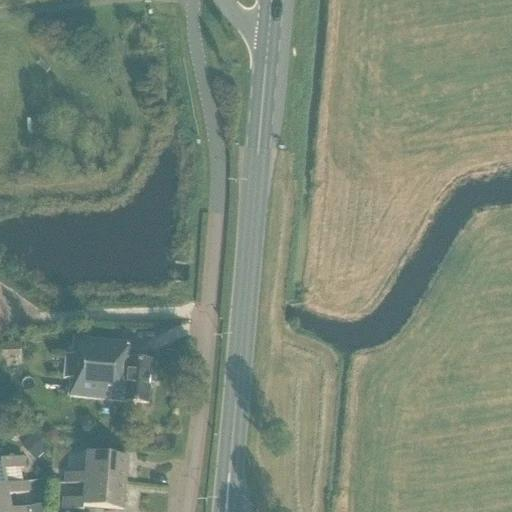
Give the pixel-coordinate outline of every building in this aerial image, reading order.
[(68,399),(148,406),(151,363),(127,361),(129,345),(74,341),(72,357),(66,356),(64,380),(70,381),(68,399)] [(49,449),(35,434),(20,448),(34,463),(49,449)] [(65,475),(64,485),(84,487),(84,482),(124,485),(127,459),(87,456),(85,477),(65,475)] [(0,493),(7,492),(6,487),(4,472),(24,468),(22,458),(1,462),(2,466),(0,466),(0,493)] [(63,500),(62,510),(80,511),(109,511),(110,510),(122,511),(124,485),(84,482),(84,487),(83,502),(63,500)] [(28,493),(26,483),(6,487),(7,492),(0,493),(0,511),(10,511),(11,511),(8,497),(28,493)]
